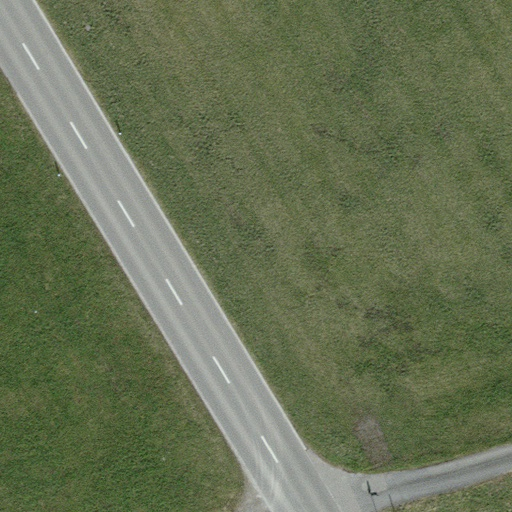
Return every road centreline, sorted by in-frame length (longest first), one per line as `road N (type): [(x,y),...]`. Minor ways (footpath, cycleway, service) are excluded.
road 1 (tertiary): [(0,15),(302,511)]
road 2 (track): [(511,455),(307,511)]
